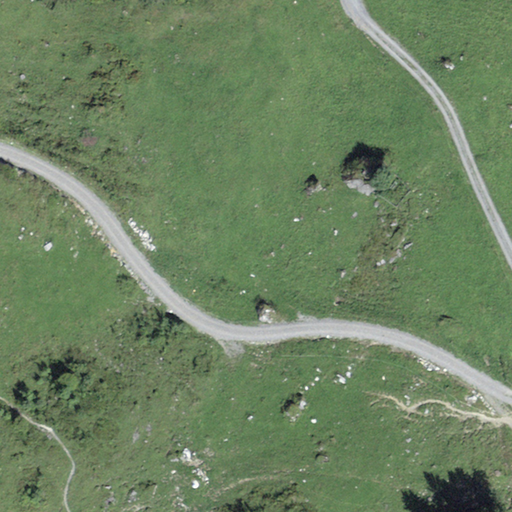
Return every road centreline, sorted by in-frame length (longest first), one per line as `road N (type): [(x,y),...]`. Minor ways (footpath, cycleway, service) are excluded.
road 1 (track): [(511,397),(448,357),(370,333),(327,326),(222,338),(199,329),(162,294),(117,208),(82,173),(54,150),(0,144)]
road 2 (track): [(358,0),(358,11),(451,115),(511,252)]
